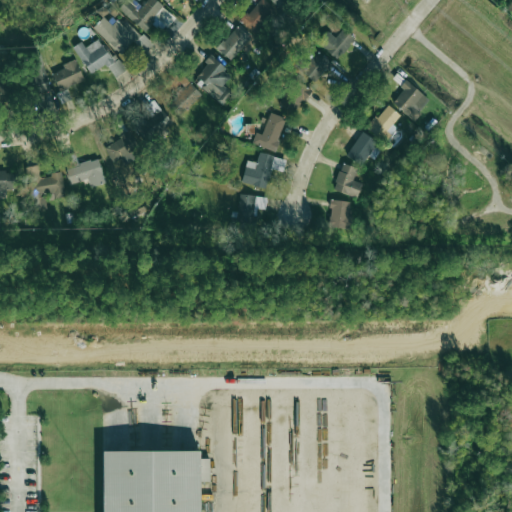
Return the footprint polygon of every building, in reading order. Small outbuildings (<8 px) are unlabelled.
[(146,0),(144,2),(141,0),(134,0),(132,3),(128,0),(125,0),(118,8),(143,30),(164,6),(156,0),(146,0)] [(274,10),(265,0),(260,0),(240,19),(251,31),(274,10)] [(93,27),(121,54),(139,36),(119,17),(111,24),(103,16),(93,27)] [(217,48),(231,60),(251,37),(236,25),(217,48)] [(317,43),(338,59),(354,36),(342,28),(336,37),(326,30),(317,43)] [(135,43),(146,51),(153,42),(142,34),(135,43)] [(115,77),(123,71),(101,37),(85,47),(81,41),(73,46),(90,74),(106,64),(115,77)] [(301,70),(315,82),(331,62),(317,51),(301,70)] [(27,55),(33,84),(47,81),(41,52),(27,55)] [(211,57),(193,82),(223,104),(231,93),(222,86),(232,73),(211,57)] [(51,70),(59,90),(84,81),(77,61),(51,70)] [(0,98),(9,99),(10,78),(0,77),(0,98)] [(280,104),(296,114),(310,89),(294,80),(280,104)] [(430,101),(408,81),(391,100),(412,120),(430,101)] [(166,103),(178,116),(201,94),(190,82),(166,103)] [(60,102),(71,99),(69,89),(57,92),(60,102)] [(386,141),(397,128),(392,124),(400,114),(387,103),(368,126),(386,141)] [(137,125),(146,139),(170,123),(158,105),(150,110),(153,115),(137,125)] [(262,134),(256,132),(252,143),(274,151),(286,118),(270,112),(262,134)] [(377,142),(362,131),(346,154),(361,164),(377,142)] [(116,166),(140,157),(130,133),(106,142),(116,166)] [(256,162),(247,159),(241,182),(266,187),(270,168),(283,171),(286,158),(259,152),(256,162)] [(63,158),(66,168),(79,164),(75,154),(63,158)] [(96,158),(66,169),(71,184),(88,178),(91,187),(105,182),(96,158)] [(357,197),(362,182),(353,180),(357,167),(342,162),(333,189),(357,197)] [(62,173),(39,175),(38,164),(25,165),(29,209),(46,207),(45,194),(53,193),(53,197),(64,196),(62,173)] [(0,171),(0,188),(16,188),(15,171),(0,171)] [(266,208),(266,195),(239,194),(238,218),(255,219),(255,208),(266,208)] [(329,227),(349,227),(350,200),(330,199),(329,227)] [(200,511),(200,450),(102,451),(102,511),(200,511)]
